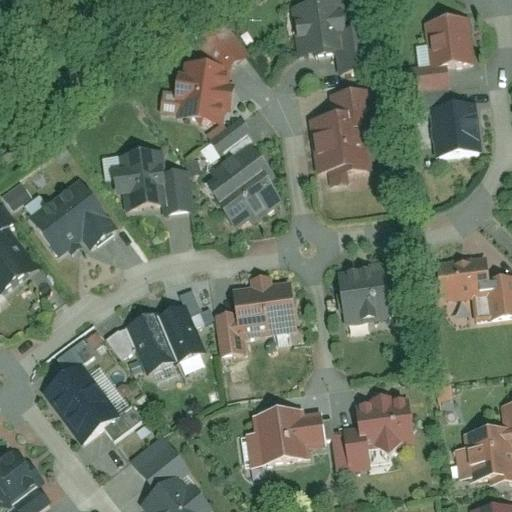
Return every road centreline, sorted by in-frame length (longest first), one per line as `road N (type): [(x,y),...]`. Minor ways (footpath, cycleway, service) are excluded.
road 1 (residential): [(0,372),(156,270),(308,246)]
road 2 (residential): [(0,156),(199,0)]
road 3 (residential): [(308,246),(453,220),(497,184),(511,150)]
road 4 (residential): [(0,379),(101,511)]
road 5 (residential): [(308,246),(285,93)]
road 6 (residential): [(341,394),(308,246)]
